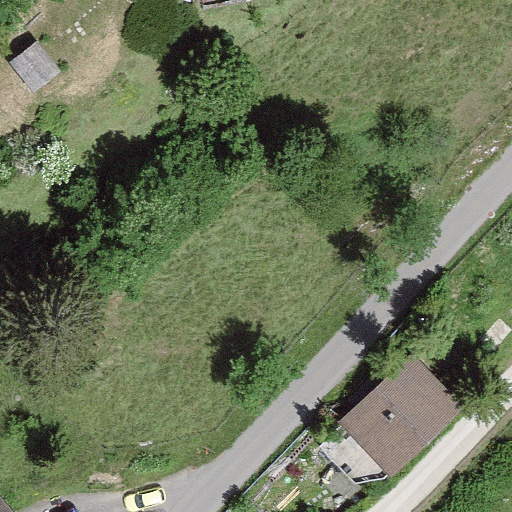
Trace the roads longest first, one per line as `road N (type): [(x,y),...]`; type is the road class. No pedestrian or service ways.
road 1 (unclassified): [(191,511),(511,172)]
road 2 (residential): [(383,511),(511,390)]
